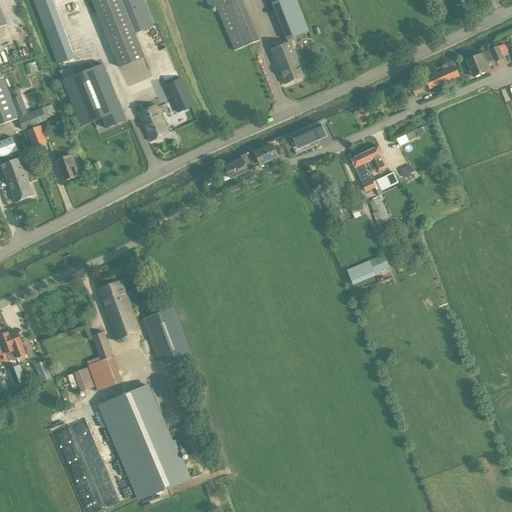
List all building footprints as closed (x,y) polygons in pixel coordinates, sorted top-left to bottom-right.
[(33,0),(58,64),(74,58),(52,0),(33,0)] [(92,0),(120,68),(145,58),(121,0),(92,0)] [(127,0),(124,1),(136,32),(154,26),(143,0),(127,0)] [(205,0),(210,9),(216,7),(234,52),(244,48),(248,46),(258,42),(240,0),(205,0)] [(310,32),(296,0),(271,0),(287,41),(310,32)] [(285,85),(304,77),(290,42),(271,50),(285,85)] [(504,45),(499,48),(502,54),(508,51),(504,45)] [(495,62),(502,59),(497,47),(490,51),(482,55),(481,54),(466,61),(474,77),(487,72),(483,64),(494,59),(495,62)] [(106,129),(126,121),(103,64),(63,81),(81,127),(102,119),(106,129)] [(429,90),(459,76),(455,66),(425,80),(429,90)] [(0,126),(19,119),(4,79),(0,79),(0,126)] [(181,79),(167,86),(176,106),(179,114),(194,108),(181,79)] [(416,96),(426,91),(423,84),(413,89),(416,96)] [(156,105),(138,113),(145,129),(151,142),(169,133),(161,115),(163,114),(161,109),(159,110),(156,105)] [(42,110),(19,119),(24,131),(47,121),(42,110)] [(327,137),(321,124),(292,137),(295,136),(298,141),(291,144),(296,155),(319,145),(316,139),(325,135),(326,137),(327,137)] [(34,149),(47,144),(41,127),(27,133),(34,149)] [(413,132),(405,135),(408,142),(416,138),(413,132)] [(13,138),(0,142),(0,155),(1,157),(5,156),(11,153),(18,151),(13,138)] [(247,153),(254,168),(260,165),(278,157),(272,145),(255,153),(254,150),(247,153)] [(368,151),(377,170),(378,172),(387,168),(381,156),(382,156),(378,147),(368,151)] [(360,155),(365,168),(367,168),(368,165),(371,172),(377,170),(368,151),(360,155)] [(7,163),(1,165),(15,203),(34,196),(29,183),(37,179),(33,168),(25,171),(20,158),(13,161),(11,153),(5,156),(7,163)] [(254,168),(247,153),(240,156),(242,160),(225,167),(227,172),(222,175),(225,182),(248,172),(247,171),(254,168)] [(365,168),(360,155),(350,160),(365,192),(374,188),(365,169),(365,168)] [(63,182),(80,176),(72,156),(56,162),(63,182)] [(410,165),(400,171),(403,178),(411,174),(410,173),(413,171),(410,165)] [(399,184),(393,172),(385,176),(391,188),(399,184)] [(377,180),(383,192),(391,188),(385,176),(377,180)] [(377,180),(373,182),(379,195),(383,193),(383,192),(377,180)] [(369,203),(379,225),(391,220),(381,198),(369,203)] [(350,208),(353,215),(363,210),(360,204),(350,208)] [(339,209),(332,212),(335,217),(341,214),(339,209)] [(384,254),(347,270),(353,284),(389,268),(384,254)] [(140,332),(121,281),(98,290),(116,340),(140,332)] [(172,309),(144,319),(158,358),(163,356),(166,365),(190,356),(172,309)] [(14,348),(18,358),(26,355),(17,331),(8,334),(12,344),(15,344),(16,347),(14,348)] [(12,344),(8,334),(7,332),(5,332),(1,334),(0,335),(0,338),(2,343),(0,343),(0,347),(3,355),(7,353),(10,360),(17,358),(18,358),(14,348),(16,347),(15,344),(12,344)] [(101,361),(113,357),(104,333),(91,337),(101,361)] [(52,378),(45,361),(35,365),(42,382),(52,378)] [(15,384),(26,380),(20,365),(10,369),(15,384)] [(5,380),(0,382),(4,392),(9,391),(5,380)] [(171,442),(147,386),(100,406),(140,500),(189,479),(173,441),(171,442)] [(91,480),(76,484),(84,507),(96,503),(97,508),(122,500),(117,484),(111,486),(89,418),(69,425),(76,444),(60,449),(69,475),(77,472),(75,464),(85,461),(91,480)]
